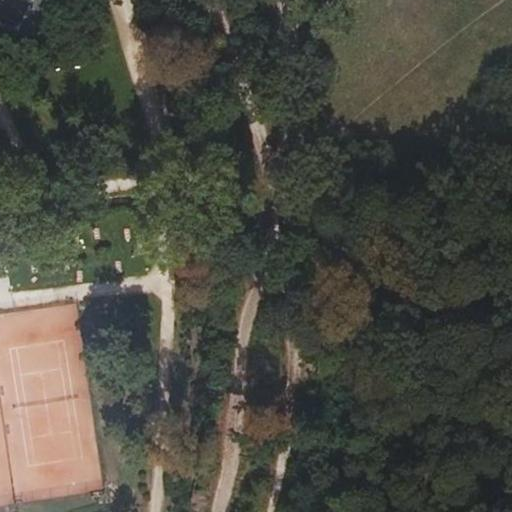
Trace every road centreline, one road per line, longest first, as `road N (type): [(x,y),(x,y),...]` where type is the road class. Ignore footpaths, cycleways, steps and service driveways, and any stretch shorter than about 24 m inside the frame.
road 1 (unknown): [(215,511),(249,322),(282,195),(208,0)]
road 2 (unknown): [(272,511),(290,345),(287,298),(271,247)]
road 3 (unknown): [(285,0),(282,195)]
